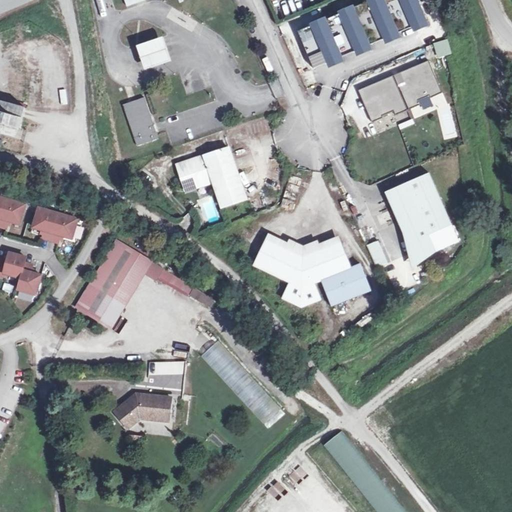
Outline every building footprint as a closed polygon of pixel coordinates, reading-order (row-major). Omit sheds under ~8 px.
[(149,0),(148,0),(127,0),(131,10),(150,4),(149,0)] [(299,28),(315,65),(427,16),(420,0),(361,0),(354,3),(354,2),(339,8),(340,10),(327,15),(326,14),(311,21),(312,22),(299,28)] [(174,64),(167,41),(141,50),(148,72),(174,64)] [(429,60),(359,90),(372,122),(383,117),(382,115),(394,110),(396,114),(420,104),(419,99),(430,94),(431,97),(442,92),(429,60)] [(140,148),(162,140),(148,100),(126,107),(140,148)] [(0,101),(0,123),(20,129),(26,108),(0,101)] [(412,120),(398,123),(399,129),(413,125),(412,120)] [(204,182),(208,185),(216,182),(225,208),(249,199),(231,148),(180,166),(189,192),(199,189),(197,185),(204,182)] [(417,258),(460,239),(429,171),(386,191),(417,258)] [(25,205),(0,196),(0,226),(4,228),(7,220),(19,224),(25,205)] [(210,222),(219,219),(215,206),(206,209),(210,222)] [(77,219),(40,207),(34,226),(45,229),(43,236),(58,241),(59,236),(71,239),(77,219)] [(88,281),(121,301),(146,257),(113,237),(88,281)] [(272,238),(260,263),(296,281),(288,297),(307,303),(325,297),(319,280),(356,265),(345,240),(308,257),(272,238)] [(378,266),(389,261),(379,239),(368,244),(378,266)] [(243,261),(250,264),(254,254),(248,251),(243,261)] [(0,274),(4,276),(4,273),(20,277),(15,288),(35,295),(41,276),(30,273),(31,265),(24,263),(26,257),(10,253),(7,261),(0,259),(0,274)] [(359,263),(356,265),(319,280),(325,297),(329,306),(370,290),(359,263)] [(178,290),(182,284),(153,265),(149,271),(178,290)] [(108,323),(121,301),(88,281),(75,303),(108,323)] [(185,294),(189,288),(182,284),(178,290),(185,294)] [(198,294),(189,288),(185,294),(194,300),(198,294)] [(351,335),(375,317),(370,312),(347,330),(351,335)] [(181,318),(177,324),(191,333),(194,327),(181,318)] [(201,357),(264,426),(282,410),(218,341),(201,357)] [(148,375),(185,374),(185,361),(148,361),(148,375)] [(170,391),(134,389),(133,399),(123,398),(114,407),(128,423),(139,414),(168,416),(170,391)] [(133,399),(134,389),(123,398),(133,399)] [(323,446),(375,511),(406,511),(342,432),(323,446)] [(284,478),(312,511),(343,511),(302,463),(284,478)] [(260,499),(271,511),(302,511),(278,484),(260,499)]
